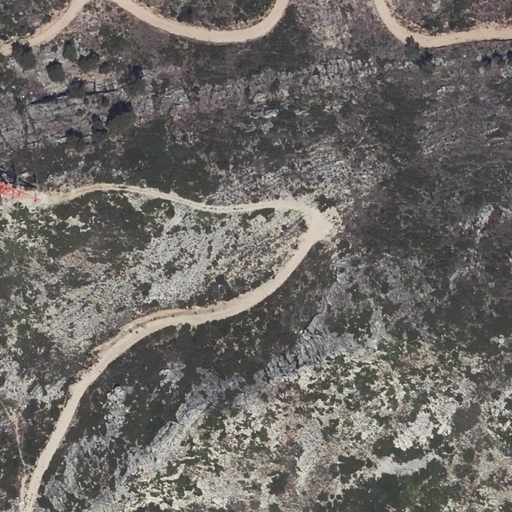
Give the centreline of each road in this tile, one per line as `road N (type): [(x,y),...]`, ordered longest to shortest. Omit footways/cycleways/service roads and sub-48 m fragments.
road 1 (track): [(286,0),(261,35),(225,41),(189,34),(118,0)]
road 2 (track): [(511,35),(400,36),(376,0)]
